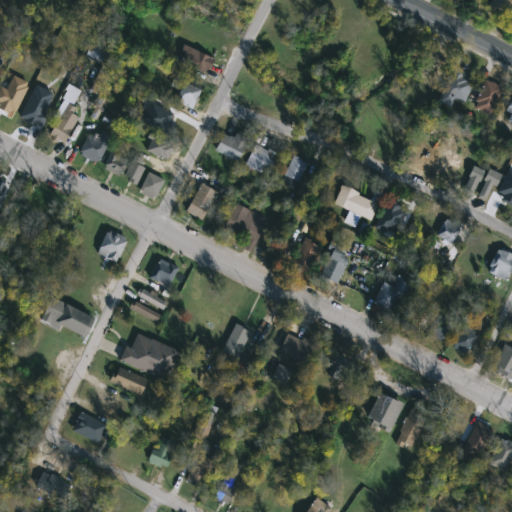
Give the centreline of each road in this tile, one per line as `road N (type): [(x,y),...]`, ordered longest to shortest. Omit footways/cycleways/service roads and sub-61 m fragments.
road 1 (residential): [(511,404),(0,147)]
road 2 (residential): [(263,0),(54,434)]
road 3 (residential): [(511,230),(396,171),(210,105)]
road 4 (residential): [(54,434),(181,511)]
road 5 (primary): [(399,0),(511,57)]
